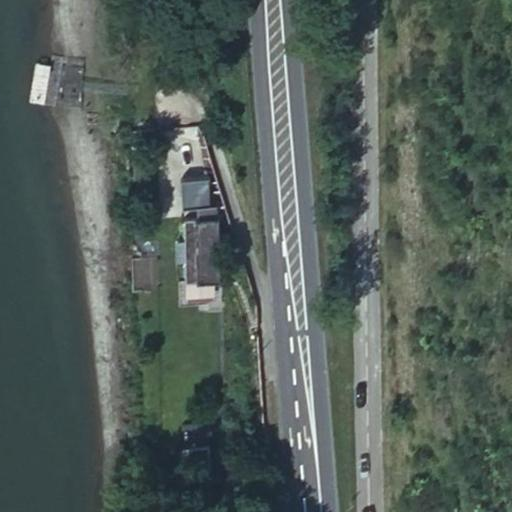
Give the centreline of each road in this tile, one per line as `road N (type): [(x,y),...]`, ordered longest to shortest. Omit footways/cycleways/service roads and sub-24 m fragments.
road 1 (primary): [(308,511),(260,0)]
road 2 (secondary): [(359,0),(356,511)]
